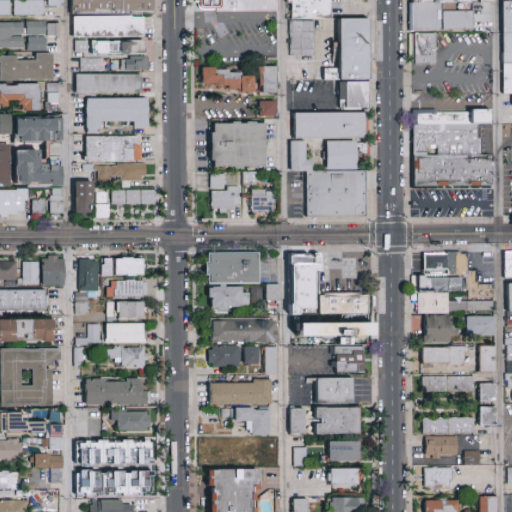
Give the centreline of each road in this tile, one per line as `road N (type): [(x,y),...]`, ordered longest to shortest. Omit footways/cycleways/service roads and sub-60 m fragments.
road 1 (residential): [(178,511),(173,0)]
road 2 (tertiary): [(0,238),(391,233)]
road 3 (secondary): [(391,233),(392,511)]
road 4 (secondary): [(388,0),(390,199)]
road 5 (tertiary): [(391,233),(511,233)]
